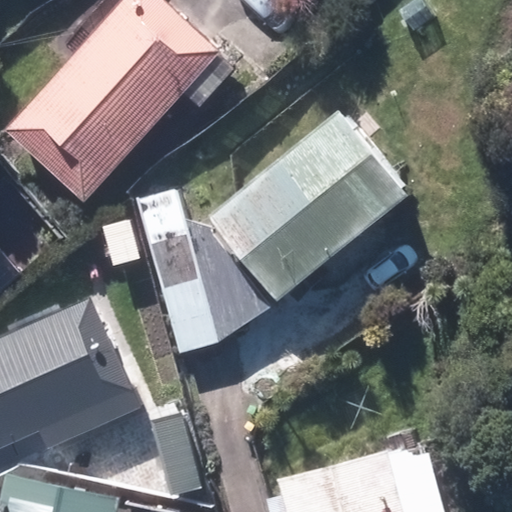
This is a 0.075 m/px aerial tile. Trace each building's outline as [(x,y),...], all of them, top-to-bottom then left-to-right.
[(266,76),(231,43),(185,0),(130,0),(13,124),(87,194),(190,86),(225,119),(266,76)] [(351,97),(218,209),(287,291),(420,179),(351,97)] [(0,181),(0,295),(39,261),(0,217),(0,200),(10,193),(0,181)] [(144,199),(188,349),(224,339),(181,189),(144,199)] [(0,446),(46,428),(53,446),(146,409),(98,293),(0,332),(0,446)] [(280,511),(461,511),(439,429),(284,472),(289,491),(275,494),(280,511)] [(129,511),(134,491),(13,464),(2,511),(129,511)]
